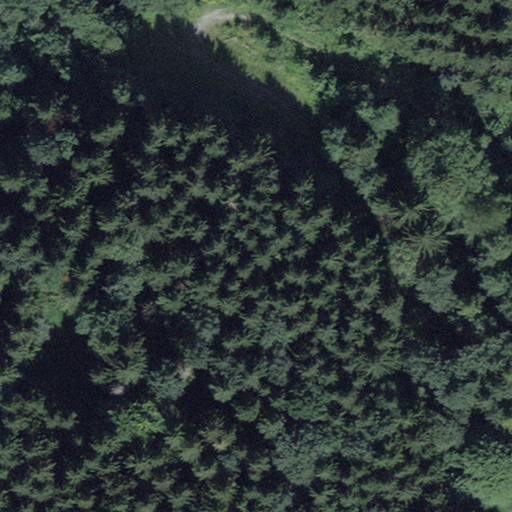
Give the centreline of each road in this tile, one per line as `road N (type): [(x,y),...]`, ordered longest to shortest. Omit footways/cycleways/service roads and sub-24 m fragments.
road 1 (track): [(511,168),(471,134),(282,28),(227,13),(204,30),(219,63),(285,109),(371,214),(390,260),(420,394),(489,511)]
road 2 (track): [(511,325),(448,216),(391,155),(336,114),(129,63),(49,32),(0,2)]
